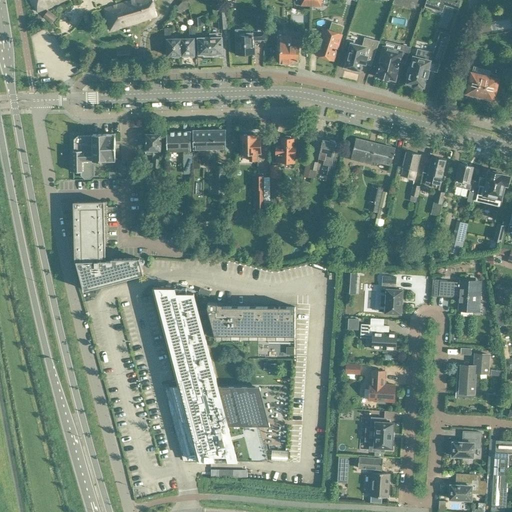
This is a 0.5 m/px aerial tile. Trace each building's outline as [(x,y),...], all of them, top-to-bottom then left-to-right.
[(64,0),(30,0),(33,6),(35,5),(37,11),(64,0)] [(158,17),(153,0),(136,0),(105,9),(111,30),(158,17)] [(354,0),(352,11),(357,13),(360,0),(354,0)] [(457,8),(460,0),(444,0),(443,4),(457,8)] [(228,28),(226,8),(217,9),(217,8),(213,8),(214,17),(218,17),(219,29),(228,28)] [(56,18),(48,11),(44,16),(52,23),(56,18)] [(93,21),(91,13),(83,15),(85,23),(93,21)] [(330,31),(323,28),(320,37),(322,38),(316,55),(333,60),(336,51),(337,49),(341,34),(340,34),(343,26),(332,23),(330,31)] [(194,55),(194,38),(196,38),(195,26),(195,25),(189,25),(190,38),(181,38),(181,55),(182,55),(184,56),(187,56),(188,55),(194,55)] [(181,55),(181,38),(171,39),(171,28),(165,28),(165,39),(167,39),(167,55),(173,55),(175,57),(179,57),(180,55),(181,55)] [(254,54),(253,40),(265,39),(265,29),(258,29),(258,32),(246,32),(246,30),(237,30),(237,55),(254,54)] [(223,54),(222,36),(221,33),(218,33),(210,33),(210,37),(211,56),(219,55),(221,54),(223,54)] [(409,75),(407,82),(414,84),(413,86),(421,89),(422,86),(423,86),(426,77),(427,77),(429,69),(427,69),(430,62),(431,62),(433,57),(440,60),(448,35),(441,33),(434,54),(418,49),(416,57),(414,57),(411,67),(409,67),(407,75),(409,75)] [(281,60),(280,63),(290,63),(290,65),(298,65),(299,47),(303,47),(303,40),(291,40),(291,36),(278,36),(278,46),(281,46),(281,54),(279,54),(279,60),(281,60)] [(211,56),(210,37),(198,38),(199,55),(203,54),(204,56),(211,56)] [(346,70),(357,72),(358,70),(360,71),(362,63),(364,63),(364,64),(371,66),(379,41),(364,37),(362,46),(351,44),(348,56),(346,57),(345,61),(346,64),(345,67),(347,67),(346,70)] [(405,63),(411,47),(403,45),(401,52),(384,47),(380,63),(378,62),(376,71),(378,72),(377,75),(380,76),(379,78),(388,80),(389,78),(395,80),(399,62),(405,63)] [(511,83),(511,67),(510,70),(505,68),(501,81),(511,83)] [(493,99),(498,76),(491,74),(490,78),(472,73),(467,93),(469,93),(468,94),(469,96),(473,97),(475,96),(475,95),(485,97),(485,99),(486,100),(489,101),(491,100),(491,99),(493,99)] [(226,149),(225,131),(193,132),(194,149),(226,149)] [(191,151),(190,132),(166,132),(167,151),(191,151)] [(161,155),(161,134),(154,134),(153,133),(149,133),(147,134),(146,134),(145,151),(146,151),(146,155),(154,155),(154,168),(161,168),(161,155)] [(78,135),(74,139),(74,148),(73,148),(73,172),(81,172),(81,175),(85,179),(90,178),(94,175),(94,161),(115,160),(115,134),(93,134),(93,135),(78,135)] [(261,154),(260,137),(256,137),(256,135),(241,135),(241,154),(250,154),(250,160),(257,160),(257,154),(261,154)] [(295,155),(296,146),(293,146),(294,138),(291,138),(290,136),(285,136),(284,138),(282,138),(282,145),(276,145),(275,155),(276,155),(276,162),(294,163),(295,155)] [(364,162),(369,142),(355,139),(351,159),(364,162)] [(320,150),(319,158),(325,159),(323,165),(329,166),(326,178),(333,179),(335,168),(339,152),(334,151),(336,144),(336,143),(334,143),(335,141),(330,140),(329,142),(322,140),(322,144),(320,150)] [(391,165),(395,148),(369,142),(364,162),(373,165),(374,162),(391,165)] [(414,180),(420,154),(406,151),(403,168),(409,169),(407,179),(414,180)] [(191,164),(192,155),(184,155),(184,164),(191,164)] [(439,187),(446,160),(439,158),(439,157),(435,156),(434,157),(432,157),(426,184),(439,187)] [(305,168),(303,176),(314,178),(318,162),(311,161),(306,160),(305,168)] [(455,180),(454,186),(470,189),(469,191),(475,192),(478,181),(470,180),(473,166),(459,163),(455,180)] [(224,194),(225,166),(216,166),(215,193),(224,194)] [(489,171),(485,186),(480,185),(476,201),(499,206),(504,185),(507,185),(507,184),(509,183),(510,179),(509,178),(509,176),(499,174),(498,172),(493,171),(491,172),(489,171)] [(264,200),(264,176),(255,176),(255,190),(256,190),(256,200),(264,200)] [(417,197),(420,186),(413,184),(411,195),(411,196),(410,201),(416,202),(417,197)] [(370,203),(369,211),(377,213),(383,188),(373,186),(369,202),(370,203)] [(442,204),(444,193),(437,191),(435,202),(434,207),(441,208),(442,204)] [(75,262),(77,262),(84,290),(144,274),(139,258),(112,259),(112,260),(106,260),(104,201),(74,202),(75,262)] [(386,220),(388,208),(379,206),(376,218),(386,220)] [(464,241),(468,224),(457,221),(450,251),(461,253),(462,247),(464,241)] [(185,231),(186,223),(178,222),(177,230),(185,231)] [(501,242),(505,226),(497,224),(493,240),(501,242)] [(380,244),(382,236),(372,234),(370,242),(380,244)] [(501,247),(499,252),(510,256),(511,250),(501,247)] [(461,282),(440,281),(439,295),(460,297),(459,310),(475,311),(475,303),(479,303),(480,293),(476,293),(476,281),(461,280),(461,282)] [(386,289),(385,313),(401,314),(403,290),(394,289),(394,283),(382,282),(382,289),(386,289)] [(175,287),(153,287),(179,386),(169,386),(173,400),(175,399),(178,412),(176,413),(189,461),(228,461),(237,461),(250,461),(262,462),(262,461),(261,458),(257,442),(263,441),(259,425),(270,426),(269,422),(266,422),(257,390),(261,390),(260,386),(218,386),(199,315),(200,315),(200,314),(202,314),(203,313),(205,313),(207,313),(209,313),(214,335),(216,335),(232,335),(268,335),(295,335),(295,307),(223,306),(223,304),(217,303),(208,302),(208,306),(207,306),(208,309),(206,309),(204,309),(202,310),(201,310),(199,310),(199,311),(198,311),(194,293),(176,293),(175,287)] [(506,300),(507,295),(504,291),(500,290),(496,293),(495,297),(497,301),(502,302),(506,300)] [(505,324),(501,306),(495,308),(498,326),(505,324)] [(388,333),(387,331),(386,331),(386,326),(389,327),(389,326),(361,324),(361,337),(373,338),(372,348),(396,350),(397,333),(388,333)] [(488,372),(489,355),(476,354),(475,366),(462,365),(461,367),(457,366),(456,392),(467,392),(467,390),(474,391),(475,372),(488,372)] [(346,373),(360,374),(360,365),(346,364),(346,373)] [(394,402),(395,385),(384,384),(385,371),(372,370),(371,384),(370,384),(369,400),(377,400),(377,403),(385,403),(385,401),(394,402)] [(391,448),(393,423),(385,423),(385,419),(372,418),(372,428),(376,428),(375,441),(371,440),(370,450),(375,450),(374,456),(383,457),(383,451),(384,447),(391,448)] [(473,457),(473,447),(480,447),(481,432),(463,431),(463,442),(453,442),(453,444),(451,443),(450,450),(452,450),(452,456),(473,457)] [(511,440),(494,440),(492,506),(506,507),(508,453),(511,453),(511,440)] [(339,457),(338,467),(348,467),(349,457),(339,457)] [(358,468),(373,469),(373,472),(372,472),(371,496),(388,498),(390,473),(381,473),(381,469),(382,469),(383,459),(359,457),(358,468)] [(325,487),(327,460),(314,460),(313,486),(325,487)] [(471,499),(471,490),(478,490),(479,475),(461,474),(461,485),(451,485),(451,486),(449,486),(448,493),(450,493),(450,498),(471,499)]
